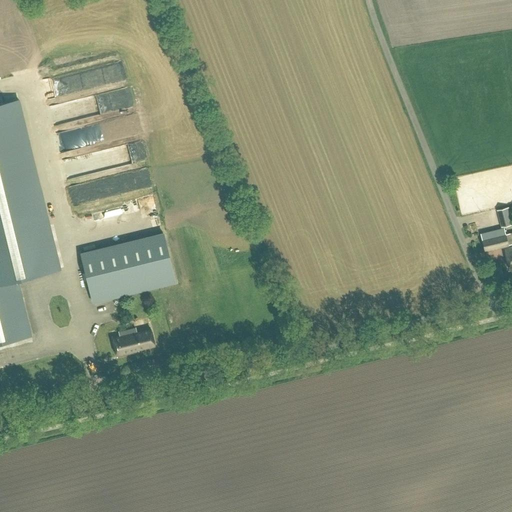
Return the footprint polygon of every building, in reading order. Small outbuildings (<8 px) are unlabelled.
[(0,343),(31,336),(17,279),(60,269),(19,100),(0,105),(0,343)] [(462,180),(462,200),(480,200),(480,187),(489,187),(489,180),(462,180)] [(511,223),(511,220),(509,207),(496,210),(501,227),(511,223)] [(511,232),(505,234),(503,227),(479,234),(483,251),(511,243),(511,232)] [(175,282),(163,234),(81,254),(93,303),(175,282)] [(511,247),(502,250),(508,272),(511,270),(511,247)] [(42,295),(36,297),(39,306),(45,304),(42,295)] [(154,345),(149,327),(111,336),(116,357),(138,352),(137,349),(154,345)]
